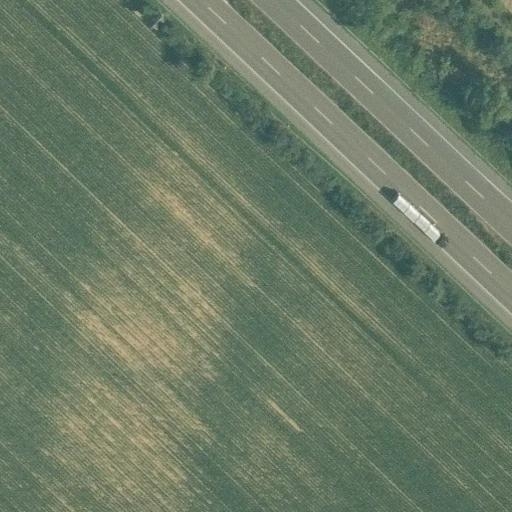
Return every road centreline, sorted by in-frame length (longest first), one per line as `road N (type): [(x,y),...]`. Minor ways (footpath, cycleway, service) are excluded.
road 1 (motorway): [(177,0),(511,297)]
road 2 (motorway): [(511,223),(273,0)]
